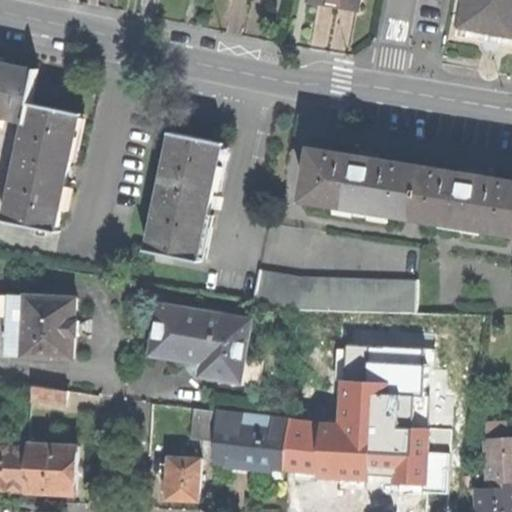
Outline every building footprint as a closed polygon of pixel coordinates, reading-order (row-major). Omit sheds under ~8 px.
[(315,0),(336,4),(361,8),(362,0),(315,0)] [(462,0),(456,37),(511,46),(511,33),(469,26),(474,0),(462,0)] [(511,0),(474,0),(469,26),(511,33),(511,0)] [(0,63),(0,114),(30,121),(34,104),(40,72),(0,63)] [(30,121),(9,222),(58,233),(83,114),(59,109),(34,104),(30,121)] [(176,133),(152,252),(202,262),(227,144),(199,138),(176,133)] [(309,200),(415,217),(424,167),(369,159),(317,150),(309,200)] [(511,232),(511,181),(477,176),(424,167),(415,217),(511,232)] [(422,274),(421,242),(354,245),(356,277),(422,274)] [(264,274),(259,303),(297,309),(418,313),(419,283),(304,280),(264,274)] [(14,296),(11,356),(28,357),(77,359),(78,336),(82,337),(82,322),(78,322),(79,299),(31,297),(14,296)] [(184,354),(184,359),(181,372),(198,375),(218,378),(222,355),(228,317),(199,313),(198,316),(181,314),(182,310),(138,303),(130,351),(169,357),(170,352),(184,354)] [(340,424),(292,420),(287,470),(372,479),(372,474),(397,476),(397,482),(427,485),(427,493),(449,494),(451,428),(430,428),(432,395),(425,395),(428,349),(348,344),(348,349),(339,349),(339,382),(343,382),(340,424)] [(241,358),(222,355),(218,378),(198,375),(197,385),(236,391),(241,358)] [(32,401),(68,409),(70,395),(35,387),(32,401)] [(192,438),(218,440),(220,412),(194,410),(192,438)] [(218,440),(217,463),(228,464),(227,467),(248,469),(273,472),(273,469),(287,470),(292,420),(220,412),(218,440)] [(486,422),(487,435),(508,434),(507,422),(486,422)] [(511,438),(487,441),(491,491),(511,490),(511,438)] [(0,439),(0,445),(30,447),(30,445),(31,440),(10,439),(10,440),(0,439)] [(28,492),(30,447),(0,445),(0,490),(7,491),(28,492)] [(50,494),(78,495),(80,447),(30,445),(30,447),(28,492),(50,494)] [(171,458),(169,500),(186,501),(201,502),(204,460),(198,460),(198,454),(181,453),(181,458),(171,458)] [(462,492),(478,492),(478,476),(465,477),(462,492)] [(478,492),(478,511),(511,511),(511,490),(491,491),(478,492)]
